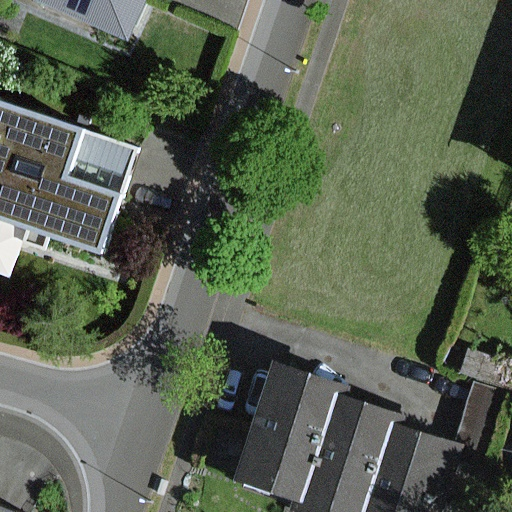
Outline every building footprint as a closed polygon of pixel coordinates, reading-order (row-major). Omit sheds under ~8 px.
[(88,0),(163,34),(178,0),(88,0)] [(100,132),(0,100),(0,170),(19,176),(8,211),(130,249),(146,197),(86,178),(100,132)] [(382,379),(311,355),(269,477),(339,501),(379,388),(382,379)] [(446,411),(379,388),(339,501),(337,508),(349,511),(400,511),(432,418),(442,422),(446,411)] [(442,422),(432,418),(400,511),(472,511),(497,440),(442,422)] [(3,485),(0,492),(0,511),(55,511),(58,506),(3,485)]
